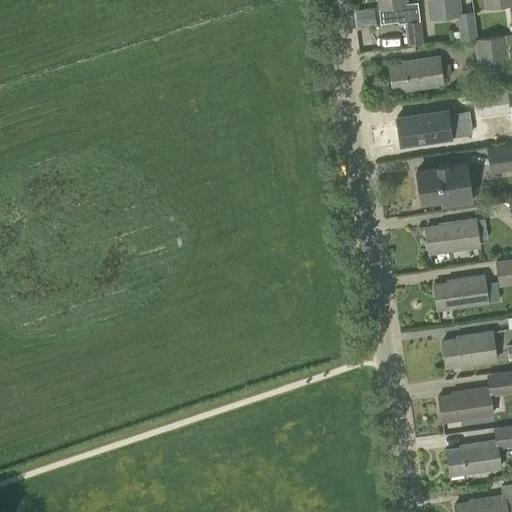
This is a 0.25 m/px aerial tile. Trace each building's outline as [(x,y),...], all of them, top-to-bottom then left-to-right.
[(379,0),(381,8),(407,5),(406,0),(379,0)] [(429,1),(431,17),(457,14),(458,14),(456,0),(431,0),(431,1),(429,1)] [(457,14),(460,39),(476,38),(473,13),(458,14),(457,14)] [(407,44),(423,42),(421,20),(404,22),(407,44)] [(478,69),(511,64),(511,33),(474,38),(478,69)] [(392,91),(442,84),(439,57),(417,60),(417,62),(389,66),(392,91)] [(481,116),(498,114),(498,111),(509,109),(506,89),(477,94),(481,116)] [(472,133),(469,111),(447,114),(447,111),(424,114),(424,116),(397,120),(401,145),(451,138),(451,136),(472,133)] [(490,173),(511,169),(511,143),(486,147),(490,173)] [(471,202),(466,163),(448,166),(448,165),(437,166),(437,167),(416,171),(421,203),(441,200),(442,206),(471,202)] [(487,238),(484,218),(475,219),(475,218),(453,222),(453,223),(425,228),(428,252),(479,245),(478,239),(487,238)] [(498,285),(511,283),(511,257),(495,260),(498,285)] [(436,309),(487,301),(484,275),(461,278),(461,280),(433,284),(436,309)] [(445,366),(496,358),(492,331),(465,335),(465,337),(441,341),(445,366)] [(511,369),(501,371),(504,394),(511,392),(511,369)] [(441,421),(492,413),(488,387),(466,390),(466,392),(438,396),(441,421)] [(449,474),(500,467),(496,440),(474,443),(474,445),(446,449),(449,474)] [(506,511),(511,511),(511,483),(502,485),(503,495),(504,495),(506,511)] [(506,511),(504,495),(503,495),(482,498),(482,500),(454,504),(455,511),(506,511)]
